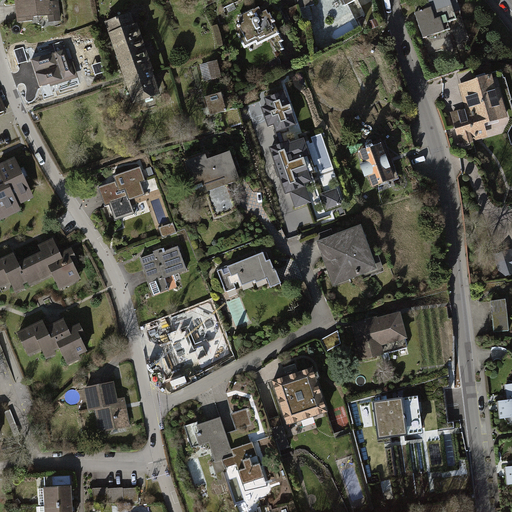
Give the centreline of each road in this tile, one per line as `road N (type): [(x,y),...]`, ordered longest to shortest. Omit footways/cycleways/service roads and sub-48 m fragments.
road 1 (tertiary): [(482,511),(446,195),(388,0)]
road 2 (residential): [(0,56),(22,116),(119,282),(148,408)]
road 3 (residential): [(148,408),(318,323),(322,312),(293,240)]
road 4 (residential): [(36,464),(158,458)]
